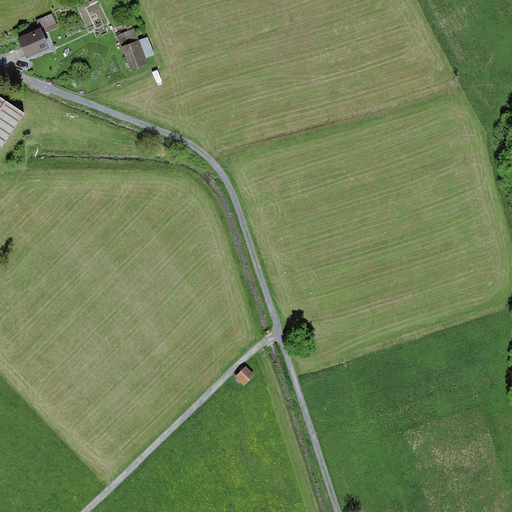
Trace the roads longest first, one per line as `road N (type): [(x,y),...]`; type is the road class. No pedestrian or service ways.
road 1 (track): [(0,69),(189,145),(219,170),(337,511)]
road 2 (track): [(279,333),(85,511)]
